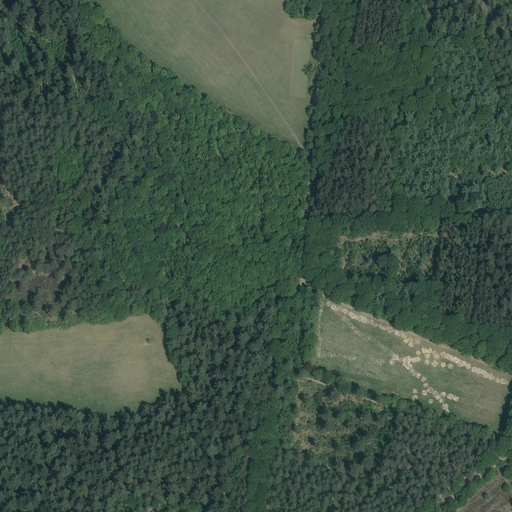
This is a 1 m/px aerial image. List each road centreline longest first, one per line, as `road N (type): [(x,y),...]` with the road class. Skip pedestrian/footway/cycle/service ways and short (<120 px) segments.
road 1 (track): [(0,247),(82,114),(99,108),(160,153),(307,222),(511,225)]
road 2 (track): [(323,0),(299,286),(275,356),(254,511)]
road 3 (track): [(39,182),(59,196),(102,288),(155,280),(179,357),(241,352),(283,333)]
road 4 (track): [(0,479),(75,496),(240,450),(259,456)]
road 5 (track): [(511,446),(478,445),(274,362)]
road 6 (track): [(311,125),(511,116)]
road 7 (track): [(392,414),(369,479),(259,461)]
road 8 (track): [(409,0),(423,44),(511,42)]
